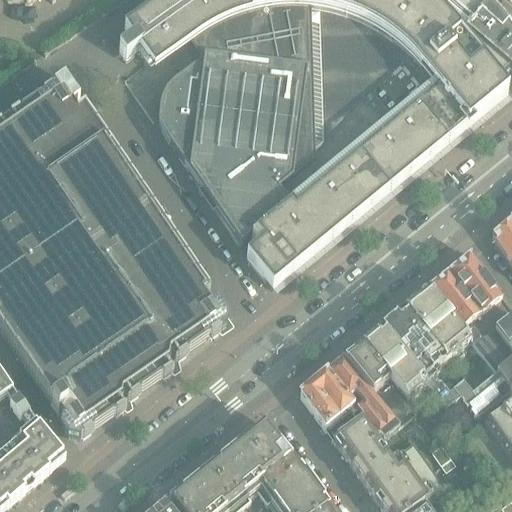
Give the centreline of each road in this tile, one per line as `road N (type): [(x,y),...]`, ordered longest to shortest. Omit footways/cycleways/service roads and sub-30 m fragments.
road 1 (residential): [(272,343),(95,83)]
road 2 (tertiary): [(511,144),(272,343)]
road 3 (tertiary): [(248,362),(66,511)]
road 4 (tertiary): [(287,362),(456,218)]
road 5 (tertiary): [(100,511),(263,382)]
road 6 (residential): [(263,382),(355,511)]
